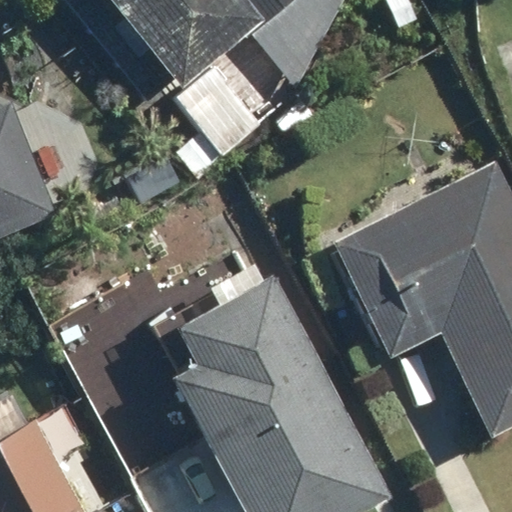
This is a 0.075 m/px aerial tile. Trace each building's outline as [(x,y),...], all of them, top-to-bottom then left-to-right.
[(55,0),(145,103),(168,84),(178,95),(288,0),(55,0)] [(169,103),(219,161),(257,128),(207,71),(169,103)] [(0,242),(53,219),(3,106),(0,106),(0,242)] [(511,214),(487,163),(320,245),(380,367),(433,341),(486,448),(511,434),(511,214)] [(263,281),(167,334),(185,366),(164,378),(237,511),(368,511),(385,503),(263,281)] [(86,511),(35,422),(0,441),(0,511),(86,511)]
